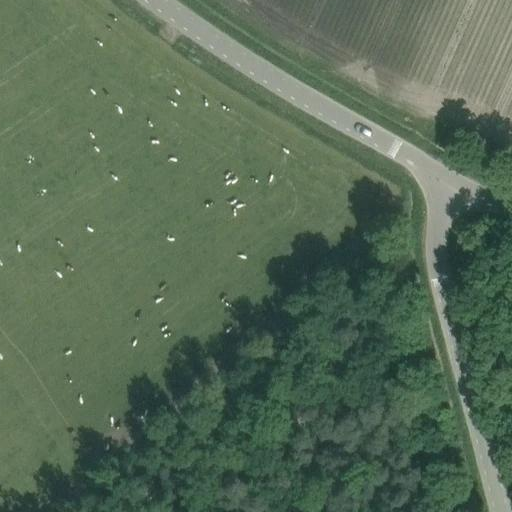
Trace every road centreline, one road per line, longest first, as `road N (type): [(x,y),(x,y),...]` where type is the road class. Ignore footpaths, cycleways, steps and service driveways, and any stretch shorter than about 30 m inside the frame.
road 1 (unclassified): [(453,181),(249,65),(156,0)]
road 2 (unclassified): [(506,511),(433,225),(453,181)]
